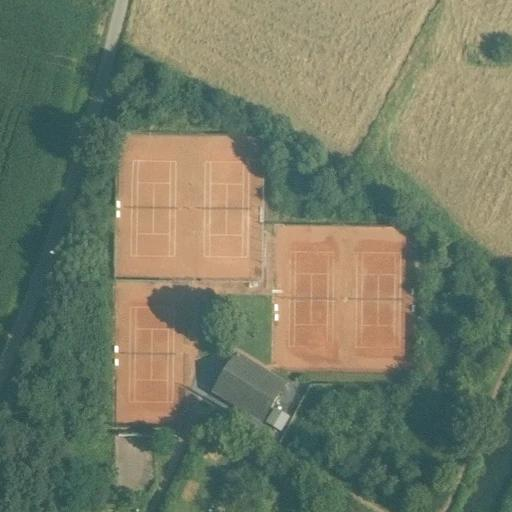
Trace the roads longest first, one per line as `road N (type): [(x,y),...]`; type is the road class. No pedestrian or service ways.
road 1 (track): [(436,0),(380,106),(365,122),(334,132),(298,126),(188,61),(154,0)]
road 2 (unclassified): [(0,374),(53,241),(121,0)]
